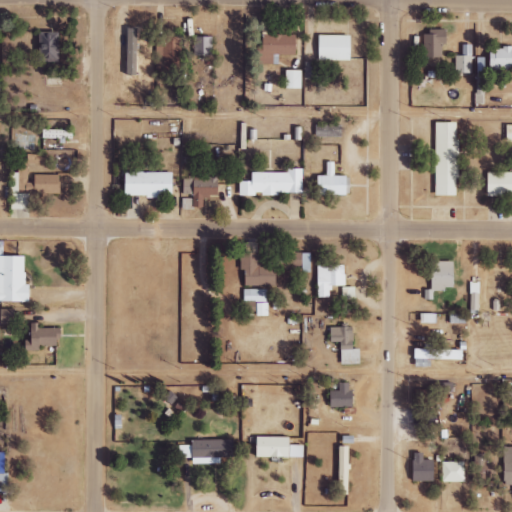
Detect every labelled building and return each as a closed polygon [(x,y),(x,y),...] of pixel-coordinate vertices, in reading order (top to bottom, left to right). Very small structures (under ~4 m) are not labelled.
[(139,76),(139,29),(127,29),(127,76),(139,76)] [(419,34),(420,58),(441,57),(441,29),(428,30),(428,34),(419,34)] [(38,34),(39,61),(61,60),(60,33),(38,34)] [(157,72),(180,73),(181,36),(158,35),(157,72)] [(292,35),(257,35),(256,64),(274,64),(274,56),(291,56),(292,35)] [(346,35),(314,35),(314,60),(346,61),(346,35)] [(194,56),(213,56),(212,37),(194,37),(194,56)] [(469,73),(469,44),(460,45),(461,56),(453,56),(453,73),(469,73)] [(484,48),(484,68),(509,68),(509,48),(484,48)] [(296,70),(281,70),(281,88),(297,88),(296,70)] [(237,148),(243,149),(243,138),(246,138),(246,123),(237,123),(237,148)] [(431,196),(453,196),(454,123),(432,123),(431,196)] [(312,137),(338,137),(338,124),(312,124),(312,137)] [(511,125),(502,125),(502,143),(511,142),(511,125)] [(299,140),(299,127),(291,127),(291,140),(299,140)] [(44,139),(74,140),(74,131),(44,129),(44,139)] [(13,148),(32,148),(32,135),(13,134),(13,148)] [(29,156),(29,163),(46,164),(46,157),(29,156)] [(331,176),(330,162),(323,162),(323,176),(311,176),(311,195),(345,195),(345,176),(331,176)] [(299,195),(299,168),(284,168),(284,173),(247,172),(247,181),(236,181),(235,194),(299,195)] [(168,196),(168,172),(119,172),(119,197),(168,196)] [(511,196),(511,172),(484,172),(484,196),(511,196)] [(20,173),(12,173),(11,193),(20,193),(20,173)] [(61,194),(61,174),(36,175),(36,195),(61,194)] [(180,209),(200,209),(200,196),(215,196),(215,178),(201,178),(201,176),(179,176),(180,197),(179,197),(180,209)] [(30,194),(12,194),(12,211),(30,210),(30,194)] [(276,252),(276,271),(308,272),(308,253),(276,252)] [(259,253),(237,253),(238,286),(271,285),(271,260),(259,261),(259,253)] [(0,300),(31,301),(31,284),(26,284),(27,255),(0,254),(0,300)] [(449,290),(449,261),(425,261),(425,290),(449,290)] [(314,298),(327,297),(327,286),(341,286),(341,265),(313,265),(314,298)] [(475,304),(476,284),(467,283),(467,304),(475,304)] [(351,287),(338,287),(339,300),(351,300),(351,287)] [(265,316),(266,289),(241,289),(240,301),(254,301),(253,316),(265,316)] [(16,309),(1,309),(1,324),(16,324),(16,309)] [(44,327),(44,322),(32,322),(32,340),(27,340),(27,350),(41,350),(41,345),(59,345),(59,328),(44,327)] [(355,349),(349,349),(348,327),(326,327),(326,342),(337,342),(337,364),(356,364),(355,349)] [(330,390),(330,406),(353,407),(353,382),(341,382),(341,390),(330,390)] [(292,436),(259,435),(258,456),(304,457),(304,445),(291,444),(292,436)] [(221,463),(221,457),(232,456),(232,439),(191,440),(191,445),(181,445),(182,457),(193,457),(193,464),(221,463)] [(350,494),(351,445),(341,445),(340,494),(350,494)] [(511,446),(501,447),(499,485),(511,486),(511,496),(511,446)] [(420,453),(408,453),(407,481),(432,481),(432,460),(420,460),(420,453)] [(483,454),(474,454),(473,484),(493,485),(493,462),(483,461),(483,454)] [(439,482),(461,482),(461,462),(439,462),(439,482)]
